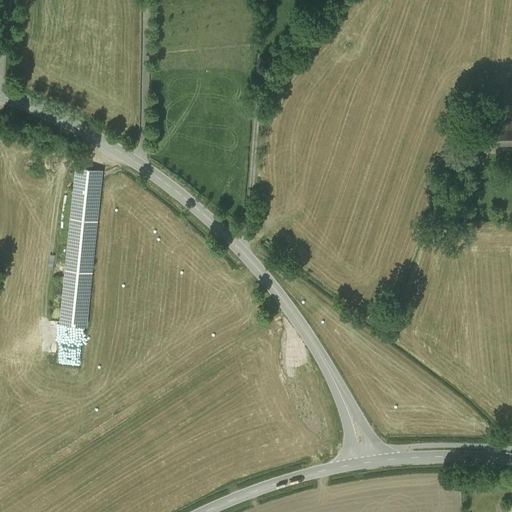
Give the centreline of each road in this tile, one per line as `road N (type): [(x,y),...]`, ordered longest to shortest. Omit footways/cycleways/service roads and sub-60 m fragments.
road 1 (tertiary): [(0,95),(118,150),(243,252),(320,355),(365,462)]
road 2 (track): [(235,245),(249,214),(263,69),(325,0)]
road 3 (tertiary): [(365,462),(273,483),(202,511)]
road 4 (tertiary): [(511,459),(365,462)]
